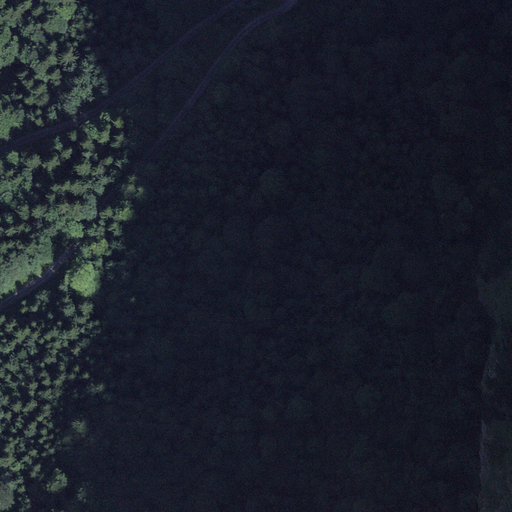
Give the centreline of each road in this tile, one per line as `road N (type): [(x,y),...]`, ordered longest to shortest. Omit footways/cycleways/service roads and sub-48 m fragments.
road 1 (track): [(293,0),(230,45),(65,255),(0,304)]
road 2 (track): [(0,151),(97,108),(240,0)]
